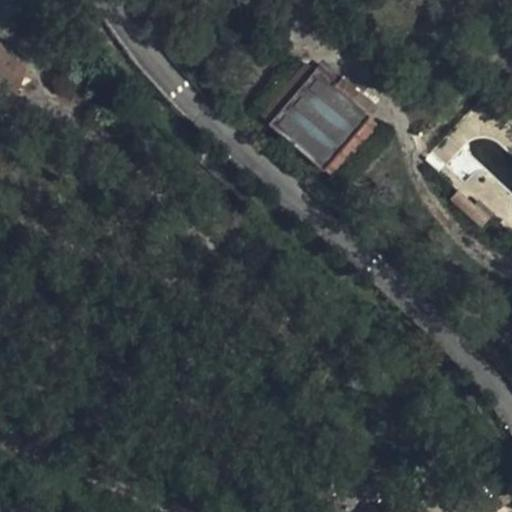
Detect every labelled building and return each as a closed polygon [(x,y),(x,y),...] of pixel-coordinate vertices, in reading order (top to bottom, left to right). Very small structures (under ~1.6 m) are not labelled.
[(0,91),(10,96),(21,70),(0,48),(0,91)] [(269,127),(266,130),(319,180),(322,177),(366,130),(377,119),(343,87),(339,92),(318,74),(311,81),(269,127)] [(304,75),(262,121),(269,127),(311,81),(304,75)] [(366,130),(322,177),(330,185),(374,139),(366,130)] [(455,191),(447,200),(477,228),(489,214),(474,200),(470,205),(455,191)] [(476,492),(487,511),(509,511),(494,483),(476,492)]
